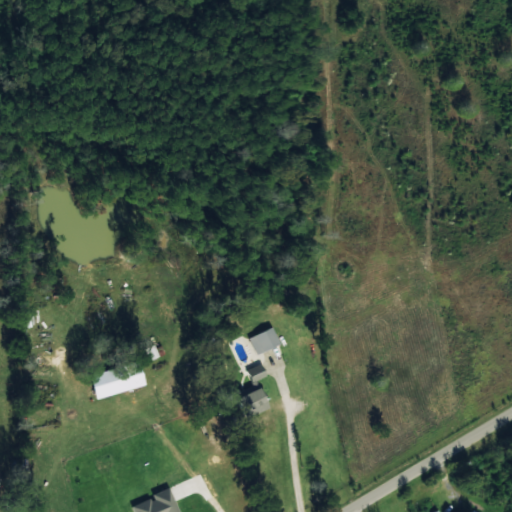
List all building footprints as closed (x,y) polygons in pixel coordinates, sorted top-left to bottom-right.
[(158,356),(153,344),(142,348),(146,360),(158,356)] [(265,376),(261,363),(246,368),(250,381),(265,376)] [(115,380),(118,391),(144,384),(139,366),(130,368),(131,375),(115,380)] [(241,409),(265,404),(261,386),(237,392),(241,409)] [(120,484),(110,459),(98,463),(108,489),(120,484)] [(131,506),(134,511),(178,511),(168,487),(151,494),(152,497),(131,506)]
